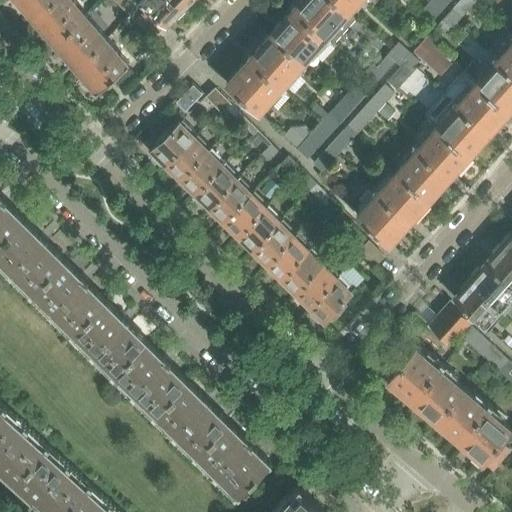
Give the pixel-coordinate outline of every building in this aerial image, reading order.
[(19,0),(36,19),(55,41),(87,14),(75,0),(19,0)] [(114,0),(135,19),(144,9),(133,0),(114,0)] [(175,0),(142,0),(148,5),(166,23),(174,15),(176,17),(184,8),(175,0)] [(175,0),(184,8),(192,0),(175,0)] [(291,9),(271,31),(304,60),(325,38),(328,41),(332,36),(329,33),(349,10),(337,0),(299,0),(296,3),(291,9)] [(337,0),(349,10),(358,0),(337,0)] [(430,0),(429,2),(434,7),(439,12),(442,9),(444,6),(439,1),(437,0),(430,0)] [(469,0),(459,0),(459,1),(468,9),(471,6),(473,3),(469,0)] [(459,1),(454,6),(463,14),(468,9),(459,1)] [(425,6),(421,10),(427,15),(432,20),(436,16),(439,12),(434,7),(429,2),(425,6)] [(134,19),(153,37),(164,26),(166,23),(148,5),(145,7),(144,9),(135,19),(134,19)] [(452,9),(449,12),(458,20),(463,14),(454,6),(452,9)] [(449,12),(444,17),(453,25),(458,20),(449,12)] [(55,41),(78,67),(97,90),(129,62),(87,14),(55,41)] [(443,19),(437,25),(446,33),(452,27),(443,19)] [(442,38),(434,30),(428,36),(436,44),(442,38)] [(226,81),(259,111),(280,87),(283,90),(288,85),(284,83),(304,60),(271,31),(226,81)] [(427,36),(414,50),(415,51),(431,66),(444,51),(428,36),(427,36)] [(473,59),(464,69),(476,80),(509,110),(511,106),(511,40),(486,70),(473,59)] [(399,41),(393,47),(404,57),(410,51),(407,48),(399,41)] [(393,47),(388,53),(396,60),(399,63),(404,57),(393,47)] [(410,51),(404,57),(413,65),(418,59),(413,53),(410,51)] [(401,66),(388,80),(397,88),(416,67),(413,65),(404,57),(399,63),(401,66)] [(123,90),(139,76),(132,68),(116,82),(123,90)] [(476,80),(437,124),(469,154),(486,136),(492,129),(509,110),(476,80)] [(386,83),(380,89),(389,96),(394,91),(386,83)] [(207,93),(205,95),(220,110),(225,105),(230,101),(215,85),(207,93)] [(354,85),(349,91),(359,101),(365,95),(354,85)] [(380,89),(376,94),(384,102),(385,101),(389,96),(380,89)] [(344,96),(343,96),(354,106),(359,101),(349,91),(344,96)] [(376,94),(370,100),(379,108),(384,102),(376,94)] [(343,96),(338,102),(349,112),(354,106),(343,96)] [(370,100),(365,105),(374,113),(378,109),(379,108),(370,100)] [(244,115),(230,101),(225,105),(239,119),(244,115)] [(338,102),(333,108),(344,117),(349,112),(338,102)] [(386,102),(378,111),(388,119),(396,111),(386,102)] [(318,103),(312,110),(323,120),(323,119),(328,113),(329,113),(318,103)] [(365,105),(360,111),(369,119),(374,113),(365,105)] [(329,113),(328,113),(339,123),(344,117),(333,108),(329,113)] [(360,111),(355,117),(364,125),(369,119),(360,111)] [(328,113),(323,119),(334,129),(339,123),(328,113)] [(258,129),(254,125),(244,115),(239,119),(253,134),(258,129)] [(355,117),(350,122),(358,130),(364,125),(355,117)] [(167,164),(196,135),(198,132),(183,118),(172,128),(170,126),(157,138),(159,141),(151,148),(154,151),(154,154),(161,161),(164,161),(167,164)] [(323,120),(318,125),(329,134),(334,129),(323,119),(323,120)] [(350,122),(345,128),(353,136),(357,132),(358,130),(350,122)] [(291,126),(284,134),(297,145),(311,129),(306,124),(291,126)] [(469,154),(437,124),(398,168),(429,198),(469,154)] [(318,125),(313,130),(324,140),(329,134),(318,125)] [(345,128),(339,134),(348,142),(353,136),(345,128)] [(253,134),(248,139),(255,146),(262,139),(265,136),(258,129),(253,134)] [(313,130),(308,136),(319,146),(324,140),(313,130)] [(339,134),(334,139),(343,147),(348,142),(339,134)] [(196,135),(167,164),(167,167),(172,172),(175,172),(181,178),(190,169),(192,169),(200,161),(200,159),(210,149),(196,135)] [(308,136),(303,142),(314,151),(319,146),(308,136)] [(334,139),(329,145),(338,153),(343,147),(334,139)] [(303,142),(298,147),(308,157),(314,151),(303,142)] [(268,159),(278,149),(272,143),(269,146),(262,153),(268,159)] [(329,145),(324,151),(333,159),(338,153),(329,145)] [(190,169),(181,178),(181,181),(186,186),(190,186),(195,192),(204,183),(206,183),(214,175),(214,173),(224,163),(210,149),(200,159),(200,161),(192,169),(190,169)] [(324,151),(319,156),(328,164),(333,159),(324,151)] [(286,168),(294,160),(295,159),(289,154),(280,162),(286,168)] [(319,156),(314,162),(321,169),(322,170),(324,169),(328,164),(319,156)] [(204,183),(195,192),(196,192),(196,196),(201,201),(204,201),(210,206),(219,197),(221,197),(228,189),(228,187),(238,178),(224,163),(214,173),(214,175),(206,183),(204,183)] [(317,183),(303,168),(303,169),(298,174),(297,175),(311,189),(317,183)] [(429,198),(398,168),(357,213),(389,242),(429,198)] [(322,170),(320,172),(320,175),(323,178),(327,178),(330,175),(330,171),(327,169),(324,169),(322,170)] [(219,197),(210,206),(210,207),(210,210),(215,215),(219,215),(224,220),(233,211),(235,211),(242,203),(242,201),(252,192),(238,178),(228,187),(228,189),(221,197),(219,197)] [(311,189),(310,190),(324,204),(331,197),(317,183),(311,189)] [(233,211),(224,220),(225,221),(225,224),(230,229),(233,229),(238,234),(247,225),(249,225),(256,217),(256,215),(266,206),(252,192),(242,201),(242,203),(235,211),(233,211)] [(0,243),(25,218),(0,194),(0,243)] [(280,220),(266,206),(256,215),(256,217),(249,225),(247,225),(238,234),(239,235),(239,239),(244,244),(247,244),(252,248),(261,239),(263,239),(271,231),(271,229),(280,220)] [(346,217),(343,214),(336,221),(339,225),(346,217)] [(0,257),(33,290),(65,258),(25,218),(0,243),(0,257)] [(285,244),(294,234),(280,220),(271,229),(271,231),(263,239),(261,239),(252,248),(254,250),(253,253),(259,258),(262,258),(266,262),(275,253),(277,253),(285,245),(285,244)] [(360,230),(354,236),(363,244),(368,238),(360,230)] [(500,243),(511,253),(511,233),(510,232),(500,243)] [(275,253),(266,262),(268,264),(268,267),(273,272),(276,272),(280,276),(289,267),(291,267),(299,259),(299,258),(308,248),(294,234),(285,244),(285,245),(277,253),(275,253)] [(377,264),(385,255),(369,240),(361,250),(377,264)] [(511,253),(500,243),(493,251),(494,253),(487,262),(511,284),(511,253)] [(289,267),(280,276),(282,278),(282,282),(287,286),(290,286),(294,291),(304,281),(306,281),(313,274),(313,272),(323,262),(308,248),(299,258),(299,259),(291,267),(289,267)] [(74,330),(105,298),(65,258),(33,290),(74,330)] [(304,281),(294,291),(296,292),(296,295),(302,301),(305,301),(309,304),(318,295),(320,295),(327,288),(327,286),(337,276),(323,262),(313,272),(313,274),(306,281),(304,281)] [(469,278),(505,310),(511,301),(511,284),(487,262),(480,269),(479,267),(469,278)] [(318,295),(309,304),(311,307),(311,310),(318,318),(322,318),(326,321),(333,313),(335,315),(347,302),(345,300),(355,288),(340,273),(337,276),(327,286),(327,288),(320,295),(318,295)] [(505,310),(469,278),(461,287),(463,288),(455,297),(489,328),(505,310)] [(105,298),(74,330),(114,370),(146,338),(105,298)] [(450,300),(438,314),(455,330),(460,334),(472,321),(450,300)] [(438,314),(429,324),(446,340),(455,330),(438,314)] [(466,339),(473,332),(469,328),(462,335),(466,339)] [(470,342),(476,335),(473,332),(466,339),(470,342)] [(474,346),(481,339),(476,335),(470,342),(474,346)] [(146,338),(114,370),(156,411),(187,378),(146,338)] [(481,339),(474,346),(479,350),(485,343),(481,339)] [(483,354),(489,346),(485,343),(479,350),(483,354)] [(387,378),(435,418),(464,385),(425,351),(417,345),(400,365),(396,362),(389,372),(391,374),(387,378)] [(487,357),(493,350),(489,346),(483,354),(487,357)] [(490,361),(497,353),(493,350),(487,357),(490,361)] [(494,364),(501,357),(497,353),(490,361),(494,364)] [(501,357),(494,364),(501,370),(507,363),(501,357)] [(488,379),(497,369),(487,360),(478,370),(488,379)] [(511,361),(510,360),(501,370),(511,380),(511,361)] [(187,378),(156,411),(197,452),(229,419),(187,378)] [(435,418),(456,436),(483,459),(500,440),(511,427),(464,385),(435,418)] [(0,467),(15,481),(45,449),(3,410),(0,412),(0,467)] [(229,419),(197,452),(238,493),(270,461),(229,419)] [(500,440),(483,459),(493,467),(510,448),(500,440)] [(49,511),(63,511),(87,487),(45,449),(15,481),(49,511)] [(113,511),(87,487),(63,511),(113,511)] [(276,511),(326,511),(300,487),(276,511)]
